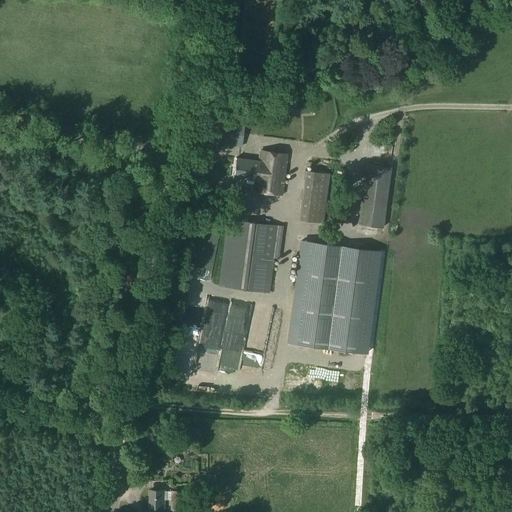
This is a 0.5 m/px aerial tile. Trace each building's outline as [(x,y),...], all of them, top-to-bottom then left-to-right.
[(301,112),(300,103),(288,104),(288,113),(301,112)] [(245,124),(212,121),(210,143),(242,146),(245,124)] [(234,168),(233,178),(256,181),(255,190),(283,193),(288,155),(260,151),(258,161),(236,158),(234,168)] [(330,173),(304,170),(298,220),(323,223),(330,173)] [(228,219),(219,286),(269,293),(273,258),(284,259),(288,228),(228,219)] [(378,251),(301,240),(286,342),(364,353),(378,251)] [(163,451),(162,461),(170,461),(171,451),(163,451)] [(167,500),(171,500),(171,491),(165,491),(165,490),(149,490),(149,509),(165,510),(165,500),(167,500)] [(181,491),(172,491),(171,510),(180,510),(181,491)]
